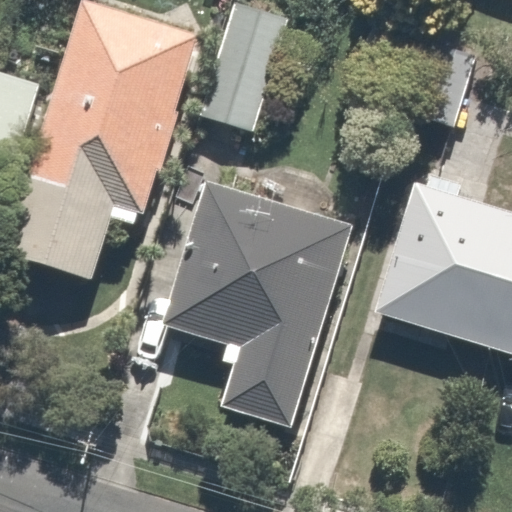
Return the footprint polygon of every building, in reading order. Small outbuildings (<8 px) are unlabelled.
[(121,211),(150,220),(208,39),(85,0),(81,0),(0,253),(97,284),(121,211)] [(301,12),(263,0),(240,0),(207,106),(265,124),(301,12)] [(56,62),(0,38),(0,164),(13,169),(56,62)] [(205,168),(154,328),(234,353),(218,401),(305,429),(371,221),(205,168)] [(511,215),(419,188),(381,320),(511,358),(511,215)]
